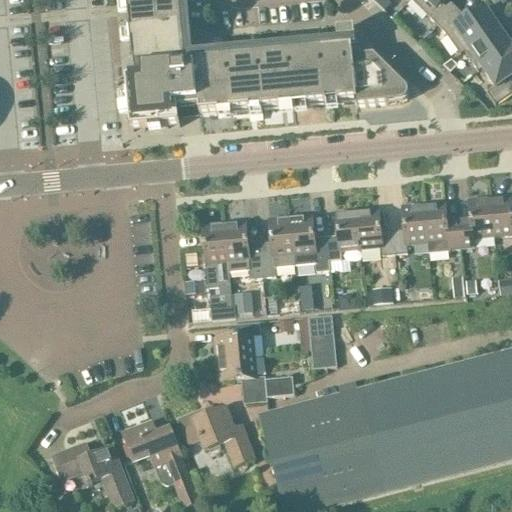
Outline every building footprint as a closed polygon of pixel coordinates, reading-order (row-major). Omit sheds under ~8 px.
[(356,33),(338,34),(338,44),(194,57),(188,0),(127,0),(136,82),(127,83),(131,134),(180,129),(179,114),(199,113),(200,118),(355,104),(356,110),(401,105),(403,105),(404,104),(405,103),(406,101),(407,100),(408,99),(408,97),(408,95),(408,94),(407,92),(407,91),(406,89),(375,58),(354,61),(352,44),(357,43),(356,33)] [(384,0),(379,0),(375,5),(385,14),(392,7),(384,0)] [(413,0),(412,2),(438,28),(457,11),(447,1),(448,0),(413,0)] [(447,38),(461,57),(499,30),(484,10),(467,22),(457,11),(438,28),(447,38)] [(465,54),(478,73),(511,51),(511,50),(511,49),(511,48),(499,30),(461,57),(465,54)] [(511,50),(511,51),(478,73),(479,74),(483,71),(496,90),(488,96),(496,107),(511,97),(511,96),(511,85),(509,82),(511,81),(511,80),(511,50)] [(452,62),(444,68),(451,75),(458,68),(452,62)] [(490,201),(493,240),(511,238),(511,199),(490,201)] [(474,242),(493,240),(490,201),(469,203),(471,226),(459,227),(461,251),(474,250),(474,242)] [(445,205),(423,207),(427,246),(428,246),(429,256),(449,255),(448,252),(455,252),(461,251),(459,227),(450,228),(448,228),(447,225),(447,219),(445,205)] [(427,246),(423,207),(402,209),(404,232),(393,234),(395,258),(408,257),(407,248),(427,246)] [(382,259),(395,258),(393,234),(381,235),(379,212),(357,214),(361,252),(381,251),(382,259)] [(326,240),(329,264),(341,263),(341,254),(361,252),(357,214),(336,216),(338,239),(326,240)] [(329,274),(328,264),(329,264),(326,240),(315,241),(313,218),(290,220),(295,269),(316,267),(317,275),(329,274)] [(275,271),(295,269),(290,220),(269,222),(271,246),(260,247),(263,281),(276,280),(275,271)] [(250,282),(263,281),(260,247),(248,248),(246,224),(224,226),(228,265),(229,275),(249,273),(250,282)] [(224,226),(203,229),(206,267),(208,292),(219,291),(220,298),(210,299),(212,324),(236,322),(235,310),(233,310),(229,275),(228,265),(224,226)] [(462,280),(453,281),(454,300),(457,300),(464,300),(462,280)] [(476,283),(466,284),(467,296),(477,296),(476,283)] [(195,297),(194,284),(185,285),(186,297),(195,297)] [(392,290),(373,292),(374,307),(393,306),(392,290)] [(251,296),(235,297),(237,317),(253,316),(251,296)] [(352,298),(339,299),(340,311),(353,309),(352,298)] [(277,299),(268,300),(269,314),(278,313),(277,299)] [(312,300),(300,302),(301,313),(314,312),(312,300)] [(332,319),(308,321),(308,322),(298,322),(299,335),(334,333),(332,319)] [(294,323),(280,324),(280,336),(295,335),(294,323)] [(229,341),(214,342),(216,363),(255,360),(263,359),(261,339),(260,326),(236,328),(237,340),(229,341)] [(301,350),(311,349),(311,347),(335,345),(334,333),(299,335),(301,350)] [(312,360),(336,357),(335,345),(311,347),(311,349),(312,360)] [(511,352),(357,393),(355,385),(338,389),(340,397),(259,418),(283,511),(314,511),(511,460),(511,352)] [(337,370),(336,357),(312,360),(313,373),(337,370)] [(255,360),(216,363),(218,386),(241,383),(243,395),(267,393),(267,401),(294,399),(293,380),(266,383),(265,380),(257,380),(255,360)] [(267,393),(243,395),(244,408),(268,405),(267,401),(267,393)] [(205,453),(225,446),(234,470),(255,461),(242,429),(235,432),(226,411),(192,424),(190,418),(179,423),(189,447),(200,442),(205,453)] [(152,425),(123,436),(134,465),(151,459),(155,470),(159,484),(161,486),(162,487),(164,488),(166,489),(168,489),(170,489),(172,489),(174,488),(190,482),(181,460),(170,431),(157,437),(152,425)] [(89,487),(102,482),(114,511),(134,504),(113,450),(91,458),(86,446),(52,460),(61,484),(84,475),(89,487)] [(190,482),(174,488),(182,511),(184,511),(199,507),(190,482)]
